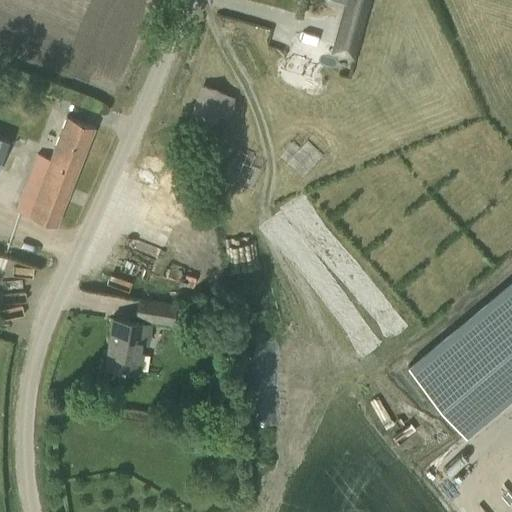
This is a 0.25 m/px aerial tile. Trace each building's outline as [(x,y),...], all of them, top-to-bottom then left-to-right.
[(363,11),(366,0),(347,0),(347,1),(341,20),(359,25),(360,25),(363,11)] [(37,153),(15,210),(55,225),(94,126),(66,115),(49,158),(37,153)] [(0,160),(8,140),(0,136),(0,160)] [(409,365),(408,366),(465,435),(511,395),(511,288),(414,371),(409,365)] [(138,298),(135,317),(155,320),(173,323),(173,320),(202,323),(204,308),(175,304),(158,301),(138,298)] [(146,340),(149,324),(113,318),(106,366),(137,370),(141,340),(146,340)]
